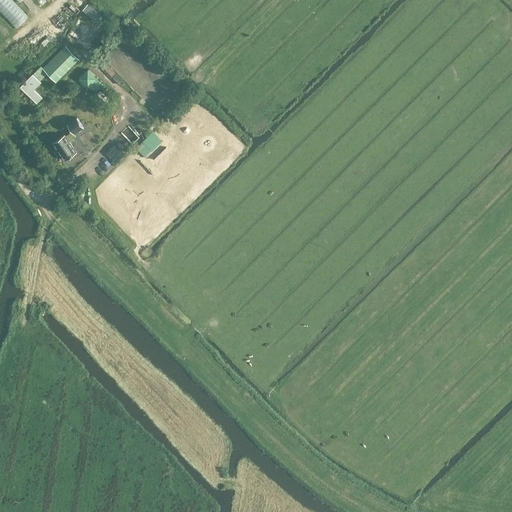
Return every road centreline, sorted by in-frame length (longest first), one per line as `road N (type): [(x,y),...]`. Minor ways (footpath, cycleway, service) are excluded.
road 1 (track): [(59,222),(172,335),(194,331),(204,315)]
road 2 (track): [(13,389),(51,215)]
road 3 (track): [(42,201),(110,141),(126,110)]
